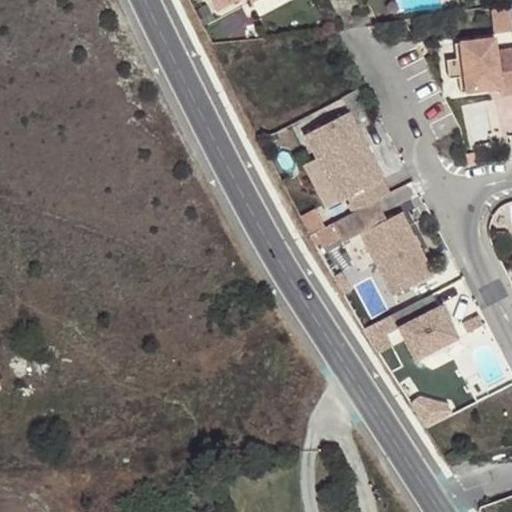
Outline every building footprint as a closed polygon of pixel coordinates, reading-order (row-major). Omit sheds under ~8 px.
[(211,0),(216,8),(231,0),(250,0),(251,0),(211,0)] [(511,44),(460,49),(464,96),(511,91),(511,44)] [(328,106),(298,122),(303,131),(333,115),(328,106)] [(382,180),(384,179),(350,113),(344,116),(360,147),(355,150),(361,161),(366,158),(378,182),(382,180)] [(360,147),(344,116),(306,136),(317,159),(339,201),(347,197),(355,212),(377,201),(390,194),(382,180),(378,182),(366,158),(361,161),(355,150),(360,147)] [(335,222),(332,224),(342,244),(343,243),(361,234),(376,264),(393,297),(433,276),(419,247),(414,249),(410,240),(414,237),(402,213),(387,221),(377,201),(355,212),(335,222)] [(414,249),(419,247),(414,237),(410,240),(414,249)] [(446,319),(449,317),(443,305),(440,307),(446,319)] [(417,359),(459,338),(449,317),(446,319),(440,307),(401,328),(417,359)]
